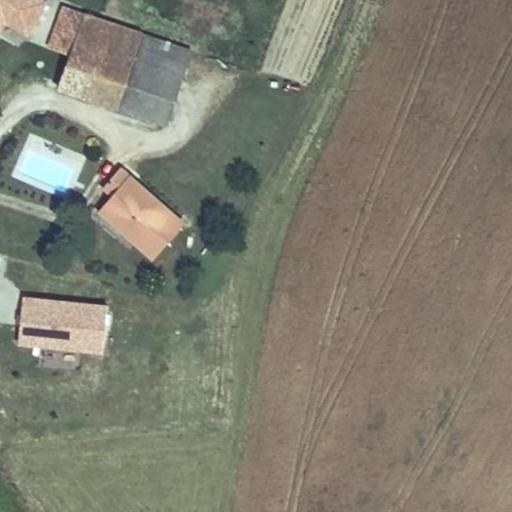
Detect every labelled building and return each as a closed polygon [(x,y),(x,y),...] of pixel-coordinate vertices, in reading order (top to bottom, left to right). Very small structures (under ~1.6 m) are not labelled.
[(56,18),(48,44),(72,54),(78,25),(56,18)] [(48,44),(36,96),(93,110),(114,33),(78,25),(72,54),(48,44)] [(114,33),(93,110),(122,119),(139,40),(114,33)] [(139,40),(122,119),(166,130),(185,53),(139,40)] [(115,199),(126,207),(116,222),(169,261),(196,228),(130,179),(115,199)] [(105,352),(107,301),(20,297),(18,348),(105,352)]
